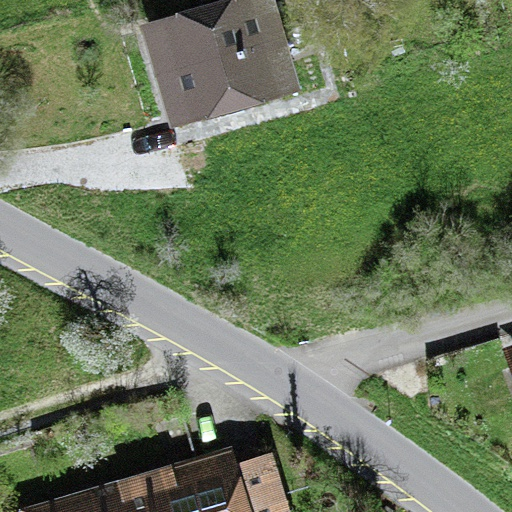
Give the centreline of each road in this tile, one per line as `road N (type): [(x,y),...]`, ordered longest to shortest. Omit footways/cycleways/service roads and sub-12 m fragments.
road 1 (tertiary): [(0,216),(289,385)]
road 2 (residential): [(289,385),(511,312)]
road 3 (tertiary): [(289,385),(464,511)]
